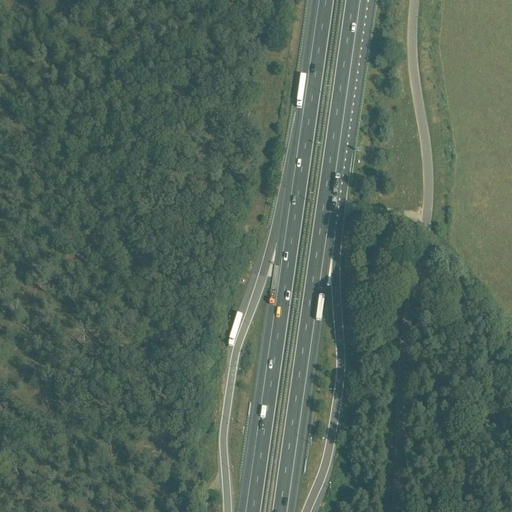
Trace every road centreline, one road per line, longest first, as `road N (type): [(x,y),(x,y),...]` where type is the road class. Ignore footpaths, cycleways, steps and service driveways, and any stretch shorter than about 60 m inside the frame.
road 1 (motorway): [(322,0),(248,511)]
road 2 (motorway): [(282,511),(355,0)]
road 3 (unclassified): [(395,511),(403,355),(426,205),(410,69),(415,0)]
road 4 (unknown): [(293,203),(277,217),(233,361),(223,438),(226,511)]
road 5 (unknown): [(326,206),(335,234),(339,379),(304,511)]
